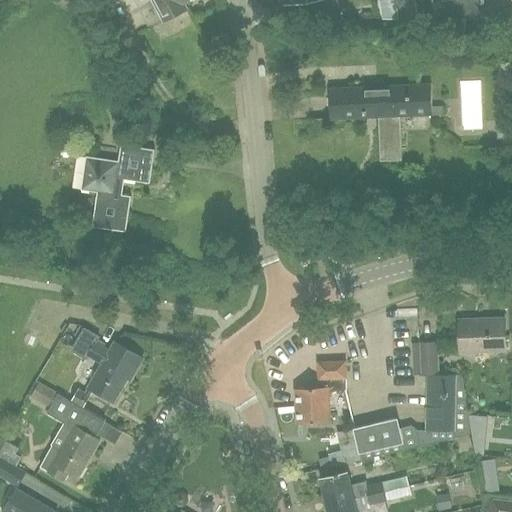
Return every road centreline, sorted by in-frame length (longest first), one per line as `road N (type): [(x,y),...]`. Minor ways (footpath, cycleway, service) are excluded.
road 1 (unclassified): [(291,310),(269,264),(238,0)]
road 2 (tertiary): [(291,310),(416,266),(511,255)]
road 3 (tertiary): [(123,511),(217,364)]
road 4 (residential): [(275,511),(252,415),(217,364)]
